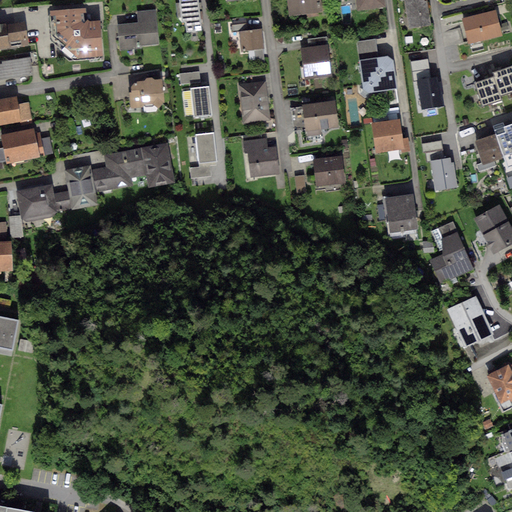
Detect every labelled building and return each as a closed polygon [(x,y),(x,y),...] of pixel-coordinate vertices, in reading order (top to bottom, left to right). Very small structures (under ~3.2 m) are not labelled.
[(179,0),(181,23),(185,22),(186,33),(202,31),(198,0),(179,0)] [(321,0),(287,0),(290,16),(323,11),(321,0)] [(355,0),(357,12),(385,8),(383,0),(355,0)] [(403,0),(407,28),(431,25),(427,1),(424,1),(424,0),(403,0)] [(86,11),(51,12),(51,40),(74,63),(103,62),(102,24),(87,24),(86,11)] [(138,24),(117,26),(120,54),(139,52),(139,47),(160,45),(157,11),(137,13),(138,24)] [(496,11),(462,18),(468,44),(501,36),(496,11)] [(8,18),(0,19),(0,49),(30,45),(26,19),(9,21),(8,18)] [(238,32),(248,30),(247,23),(232,25),(233,32),(238,32)] [(238,32),(241,51),(264,49),(262,29),(248,30),(238,32)] [(307,39),(309,47),(327,45),(326,37),(307,39)] [(356,41),(359,60),(378,57),(375,39),(356,41)] [(309,47),(300,48),(304,80),(332,76),(327,45),(309,47)] [(378,57),(359,60),(363,89),(370,93),(398,89),(394,60),(387,56),(378,57)] [(2,64),(0,64),(0,79),(32,76),(30,58),(2,61),(2,64)] [(494,77),(499,96),(511,92),(511,66),(492,72),(494,77)] [(417,80),(431,78),(430,69),(412,71),(414,81),(417,80)] [(199,71),(180,74),(181,84),(200,82),(199,71)] [(144,81),(137,81),(137,83),(134,83),(131,87),(131,92),(129,93),(131,109),(142,108),(143,105),(152,104),(158,109),(164,102),(163,79),(154,79),(152,77),(146,77),(144,81)] [(431,78),(417,80),(422,110),(445,107),(441,81),(437,82),(436,77),(431,78)] [(499,96),(494,77),(475,82),(483,107),(501,102),(499,96)] [(266,82),(239,85),(243,124),(270,121),(266,82)] [(209,87),(190,89),(193,118),(212,116),(209,87)] [(0,125),(31,120),(28,104),(18,105),(17,95),(0,98),(0,125)] [(335,100),(301,105),(302,107),(305,127),(305,131),(339,126),(335,100)] [(305,127),(302,107),(291,108),(294,128),(305,127)] [(399,119),(371,123),(375,153),(382,152),(403,149),(403,152),(410,151),(408,137),(402,138),(399,119)] [(503,122),(492,126),(495,133),(504,158),(507,168),(511,166),(511,124),(504,127),(503,122)] [(1,135),(2,146),(6,163),(45,157),(44,155),(41,139),(40,132),(34,133),(33,129),(1,135)] [(215,133),(195,135),(198,164),(218,162),(215,133)] [(504,158),(495,133),(474,140),(481,163),(476,164),(479,171),(495,166),(493,161),(504,158)] [(50,137),(41,139),(44,155),(53,154),(50,137)] [(247,151),(267,148),(266,138),(244,141),(245,151),(247,151)] [(103,155),(106,167),(110,189),(133,185),(132,178),(146,175),(149,188),(176,183),(167,142),(103,155)] [(267,148),(247,151),(250,177),(279,173),(275,147),(267,148)] [(430,161),(444,159),(443,150),(425,152),(427,161),(430,161)] [(342,157),(313,160),(316,186),(344,183),(342,157)] [(444,159),(430,161),(434,190),(457,187),(454,162),(451,163),(450,158),(444,159)] [(90,166),(65,171),(68,191),(54,194),(58,212),(98,205),(96,192),(110,189),(106,167),(91,170),(90,166)] [(210,166),(190,168),(191,178),(211,176),(210,166)] [(303,176),(295,177),(297,194),(305,193),(303,176)] [(52,184),(16,192),(22,219),(29,222),(59,216),(58,212),(54,194),(52,184)] [(413,195),(385,198),(389,232),(417,229),(413,195)] [(511,227),(500,205),(474,219),(493,254),(511,243),(511,227)] [(20,216),(10,216),(11,238),(21,237),(20,216)] [(453,223),(430,233),(440,255),(429,260),(440,283),(473,269),(453,223)] [(0,241),(0,270),(12,270),(11,241),(7,242),(0,241)] [(431,241),(422,242),(423,253),(434,253),(434,242),(431,243),(431,241)] [(476,296),(448,310),(466,348),(494,335),(476,296)] [(11,300),(0,297),(0,307),(10,309),(11,300)] [(0,347),(12,350),(18,320),(0,316),(0,347)] [(34,343),(23,341),(21,351),(32,353),(34,343)] [(504,366),(487,376),(500,404),(510,400),(511,401),(511,400),(511,371),(511,370),(511,369),(511,363),(509,362),(505,363),(504,366)] [(490,419),(482,422),(486,429),(493,426),(490,419)] [(511,429),(508,431),(509,431),(503,434),(510,450),(511,449),(511,452),(510,453),(511,458),(511,429)] [(485,489),(482,495),(493,507),(498,504),(485,489)]
